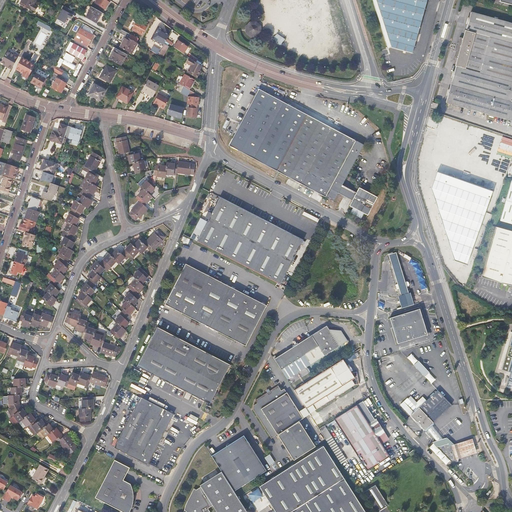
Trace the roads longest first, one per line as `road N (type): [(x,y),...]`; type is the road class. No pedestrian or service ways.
road 1 (unclassified): [(163,511),(191,446),(231,412),(274,327),(294,312),(352,314)]
road 2 (secondary): [(511,503),(427,251)]
road 3 (secondary): [(368,332),(368,371),(380,400),(446,474),(460,511)]
road 4 (residential): [(357,233),(208,151)]
road 5 (unclassified): [(121,371),(184,214)]
road 6 (residential): [(0,260),(50,107)]
road 7 (unknown): [(162,313),(242,353),(279,303)]
road 8 (unknown): [(423,301),(385,317),(384,326),(392,346),(402,348),(430,339),(427,315)]
road 9 (residential): [(126,0),(62,110)]
road 10 (residential): [(126,234),(100,116)]
road 11 (residential): [(57,325),(82,260),(126,234)]
